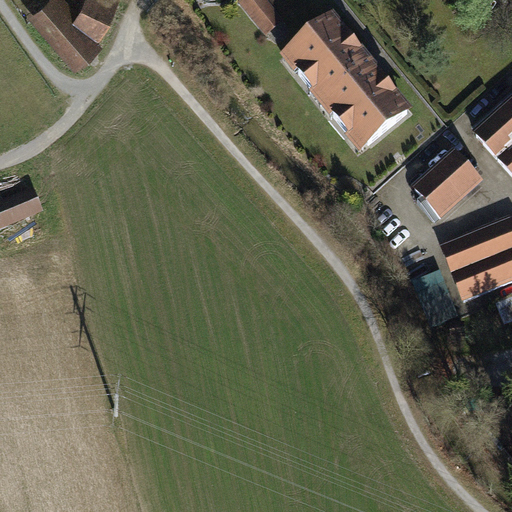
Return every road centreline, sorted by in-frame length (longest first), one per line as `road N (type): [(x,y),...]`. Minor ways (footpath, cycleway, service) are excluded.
road 1 (track): [(484,511),(411,420),(355,286),(158,61),(126,40)]
road 2 (track): [(0,1),(61,82),(92,93),(60,127),(0,166)]
